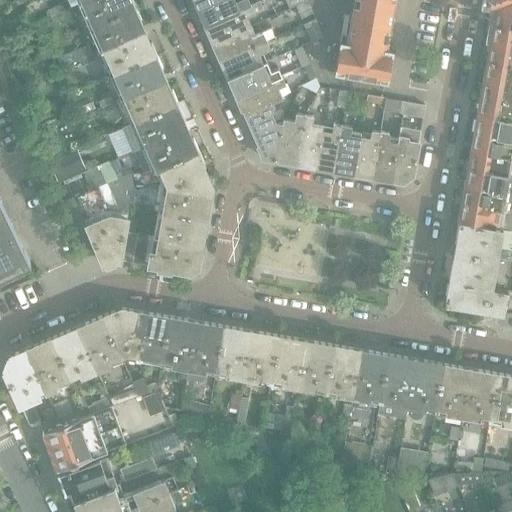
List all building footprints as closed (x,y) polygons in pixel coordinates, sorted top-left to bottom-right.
[(68,0),(71,6),(80,2),(90,25),(135,5),(132,0),(68,0)] [(207,23),(250,4),(248,0),(212,0),(198,6),(200,7),(198,11),(201,17),(205,19),(207,23)] [(252,26),(247,16),(254,13),(254,12),(263,8),(260,0),(250,4),(207,23),(209,27),(207,31),(210,38),(214,39),(213,42),(252,26)] [(386,47),(393,0),(353,0),(352,9),(350,8),(348,19),(350,19),(348,34),(341,33),(339,42),(336,42),(330,46),(327,61),(332,68),(334,68),(334,71),(387,81),(392,49),(386,47)] [(511,0),(488,0),(487,5),(497,7),(511,9),(511,0)] [(312,12),(307,1),(296,5),(301,17),(312,12)] [(64,10),(61,4),(48,9),(51,16),(64,10)] [(156,54),(151,42),(149,43),(139,20),(141,19),(135,5),(90,25),(112,74),(156,54)] [(511,9),(497,7),(491,42),(511,45),(511,9)] [(0,37),(11,32),(3,15),(5,14),(2,8),(0,8),(0,37)] [(66,17),(64,10),(51,16),(54,22),(66,17)] [(323,36),(315,19),(304,24),(311,41),(323,36)] [(222,59),(266,40),(262,31),(255,34),(252,26),(213,42),(215,43),(214,47),(217,53),(221,55),(222,59)] [(18,54),(12,39),(1,44),(8,58),(18,54)] [(266,61),(262,51),(269,49),(266,40),(222,59),(224,63),(223,67),(226,73),(230,75),(229,78),(263,62),(266,61)] [(511,45),(491,42),(484,77),(511,82),(511,45)] [(92,54),(88,44),(71,51),(75,61),(80,59),(92,54)] [(309,63),(302,45),(294,49),(302,66),(303,66),(309,63)] [(74,61),(70,52),(58,57),(62,66),(74,61)] [(95,60),(92,54),(80,59),(83,65),(95,60)] [(170,91),(163,75),(160,68),(162,67),(156,54),(112,74),(122,98),(113,102),(101,107),(97,108),(101,116),(120,108),(127,124),(133,122),(178,102),(172,90),(170,91)] [(238,94),(282,75),(278,67),(267,71),(263,62),(229,78),(231,78),(229,82),(232,89),(236,90),(238,94)] [(316,77),(309,63),(303,66),(310,80),(316,77)] [(282,98),(278,87),(285,84),(282,75),(238,94),(240,99),(238,103),(241,109),(245,110),(246,113),(272,102),(282,98)] [(316,77),(310,80),(302,85),(302,86),(315,93),(319,86),(316,77)] [(511,82),(484,77),(478,113),(511,118),(511,82)] [(36,101),(29,84),(19,88),(26,105),(36,101)] [(344,108),(348,90),(339,89),(336,106),(344,108)] [(353,108),(355,92),(348,91),(346,107),(353,108)] [(113,102),(110,97),(99,102),(101,107),(113,102)] [(403,113),(406,101),(401,100),(386,97),(383,110),(387,111),(403,113)] [(422,116),(425,104),(406,101),(403,113),(422,116)] [(127,124),(124,125),(143,172),(154,170),(158,169),(199,150),(193,138),(191,139),(181,116),(183,115),(178,102),(133,122),(127,124)] [(275,159),(282,122),(276,121),(272,112),(274,107),(272,102),(246,113),(245,113),(245,114),(259,145),(258,145),(258,146),(262,157),(275,160),(275,159)] [(46,118),(41,106),(28,111),(33,124),(46,118)] [(392,180),(398,139),(398,138),(389,136),(391,123),(385,122),(387,111),(383,110),(380,130),(373,173),(377,174),(380,178),(392,180)] [(296,160),(304,114),(295,112),(294,121),(283,119),(282,122),(275,159),(276,159),(276,158),(277,158),(277,157),(279,157),(281,161),(288,162),(291,159),(296,160)] [(511,118),(478,113),(472,148),(511,155),(511,118)] [(315,165),(322,124),(312,122),(314,116),(304,114),(296,160),(301,161),(303,165),(310,166),(313,163),(315,165)] [(334,167),(341,129),(341,124),(333,123),(332,126),(322,124),(315,165),(317,164),(319,167),(326,168),(330,166),(334,167)] [(353,172),(360,129),(351,127),(351,126),(341,124),(341,129),(334,167),(339,168),(341,171),(348,172),(352,170),(353,172)] [(412,175),(418,142),(420,129),(400,126),(398,134),(398,138),(398,139),(392,180),(402,182),(412,175)] [(373,173),(380,130),(370,129),(370,131),(360,129),(353,172),(355,170),(358,174),(365,175),(368,173),(373,173)] [(511,191),(511,155),(472,148),(465,184),(504,190),(511,191)] [(211,185),(202,164),(204,163),(199,150),(158,169),(166,186),(161,212),(205,220),(211,185)] [(126,217),(128,206),(109,160),(54,184),(59,200),(80,249),(83,257),(98,251),(103,263),(114,258),(119,259),(126,219),(127,217),(126,217)] [(511,208),(504,207),(505,200),(502,199),(504,190),(465,184),(459,219),(500,227),(511,229),(511,224),(511,208)] [(0,205),(2,204),(0,200),(0,277),(25,266),(0,213),(0,205)] [(198,262),(201,245),(205,220),(161,212),(154,254),(150,253),(148,263),(186,270),(198,262)] [(132,261),(136,239),(148,241),(149,234),(141,233),(142,229),(135,228),(136,220),(126,219),(119,259),(132,261)] [(490,287),(497,247),(509,248),(511,231),(500,228),(500,227),(459,219),(448,280),(490,287)] [(83,257),(80,249),(66,255),(70,263),(83,258),(83,257)] [(501,301),(503,293),(507,294),(507,290),(490,287),(448,280),(444,303),(502,313),(504,302),(501,301)] [(161,359),(169,316),(120,307),(104,315),(122,356),(128,353),(161,359)] [(122,356),(104,315),(53,336),(70,378),(78,375),(79,379),(98,371),(111,365),(110,361),(122,356)] [(216,369),(224,325),(169,316),(161,359),(171,361),(171,365),(202,370),(203,366),(216,369)] [(271,378),(279,335),(224,325),(216,369),(227,371),(227,374),(256,380),(256,376),(271,378)] [(326,388),(334,344),(279,335),(271,378),(284,381),(284,384),(314,389),(314,386),(326,388)] [(62,386),(60,382),(70,378),(53,336),(12,354),(12,355),(8,357),(5,367),(6,371),(5,372),(28,424),(39,420),(31,399),(36,397),(35,393),(42,390),(44,394),(62,386)] [(381,397),(388,354),(334,344),(326,388),(339,390),(338,394),(352,396),(351,406),(368,409),(369,405),(378,407),(380,397),(381,397)] [(436,407),(444,363),(388,354),(381,397),(395,400),(394,404),(425,409),(426,405),(436,407)] [(490,416),(498,373),(444,363),(436,407),(450,409),(449,413),(480,418),(481,414),(490,416)] [(511,375),(498,373),(490,416),(504,418),(503,422),(511,423),(511,375)] [(157,387),(154,381),(146,384),(143,377),(133,381),(135,387),(138,395),(157,387)] [(113,404),(138,395),(135,387),(110,397),(113,404)] [(207,416),(212,391),(206,390),(203,403),(183,399),(181,411),(207,416)] [(237,409),(240,395),(231,393),(228,408),(237,409)] [(72,411),(67,398),(53,404),(58,416),(72,411)] [(284,416),(266,412),(263,426),(288,431),(295,400),(288,399),(284,416)] [(57,417),(52,405),(39,410),(44,422),(57,417)] [(125,443),(112,405),(43,431),(43,430),(42,430),(56,469),(125,443)] [(348,419),(351,406),(344,405),(342,418),(348,419)] [(403,429),(406,413),(397,411),(394,428),(403,429)] [(180,423),(175,413),(168,416),(173,426),(180,423)] [(297,433),(300,419),(293,418),(290,431),(297,433)] [(458,439),(460,425),(449,424),(447,437),(458,439)] [(263,442),(258,431),(250,434),(255,445),(263,442)] [(367,470),(370,453),(356,452),(354,468),(367,470)] [(396,473),(398,457),(388,455),(386,471),(396,473)] [(508,470),(509,462),(485,457),(483,465),(508,470)] [(117,483),(112,472),(104,476),(97,459),(59,474),(59,473),(58,474),(65,493),(69,491),(73,499),(117,483)] [(152,470),(147,459),(120,469),(124,480),(152,470)] [(473,470),(473,463),(456,462),(456,470),(473,470)] [(378,473),(379,465),(370,464),(368,474),(378,473)] [(483,482),(479,471),(455,472),(458,484),(483,482)] [(457,483),(454,472),(443,475),(446,486),(457,483)] [(507,472),(493,477),(497,486),(511,481),(507,472)] [(178,490),(173,477),(165,480),(170,493),(178,490)] [(119,511),(130,508),(127,499),(133,497),(137,505),(169,492),(163,478),(123,494),(119,482),(117,483),(73,499),(78,511),(119,511)] [(161,511),(173,507),(175,506),(169,492),(137,505),(139,511),(131,511),(130,508),(119,511),(161,511)]
